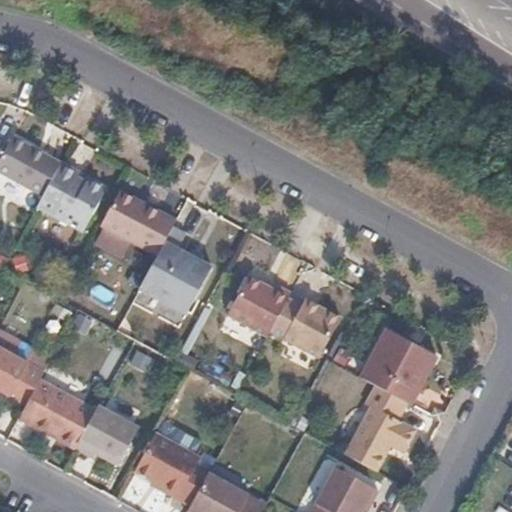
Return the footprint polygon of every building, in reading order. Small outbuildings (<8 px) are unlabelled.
[(0,156),(0,175),(41,198),(58,165),(10,139),(0,156)] [(58,165),(41,198),(35,209),(81,234),(102,196),(100,189),(89,183),(83,185),(74,181),(77,175),(58,165)] [(156,254),(170,228),(174,220),(117,191),(100,225),(156,254)] [(170,228),(156,254),(138,290),(185,315),(209,267),(176,249),(183,235),(170,228)] [(268,332),(285,299),(287,294),(273,287),(271,291),(252,281),(232,320),(265,337),(268,332)] [(299,306),(285,299),(268,332),(317,358),(338,318),(314,305),(312,309),(301,303),(299,306)] [(312,309),(314,305),(302,299),(301,303),(312,309)] [(375,385),(405,401),(410,404),(437,356),(387,328),(360,376),(375,385)] [(0,392),(26,406),(39,381),(43,373),(26,364),(34,348),(0,330),(0,392)] [(95,410),(39,381),(26,406),(19,420),(74,449),(95,410)] [(396,420),(405,401),(375,385),(365,404),(370,407),(344,455),(374,471),(389,444),(402,451),(414,429),(396,420)] [(138,428),(97,406),(95,410),(74,449),(89,457),(91,452),(118,466),(138,428)] [(191,505),(207,473),(210,468),(196,460),(199,455),(195,453),(201,441),(162,421),(136,470),(177,491),(175,496),(191,505)] [(359,511),(362,507),(366,501),(370,503),(378,489),(335,466),(310,511),(359,511)] [(261,511),(266,505),(207,473),(191,505),(187,511),(261,511)] [(370,503),(366,501),(362,507),(366,509),(370,503)]
